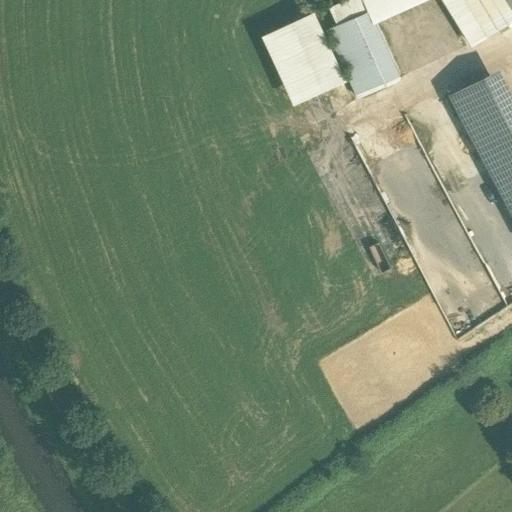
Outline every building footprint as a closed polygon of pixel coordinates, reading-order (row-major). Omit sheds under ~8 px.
[(357,98),(399,79),(374,27),(361,0),(345,0),(292,25),(293,25),(323,91),(348,79),(357,98)] [(361,0),(374,27),(424,0),(361,0)] [(511,20),(511,9),(506,0),(440,0),(467,46),(511,20)] [(287,108),(323,91),(293,25),(256,42),(287,108)] [(511,213),(511,90),(501,70),(451,96),(511,213)]
